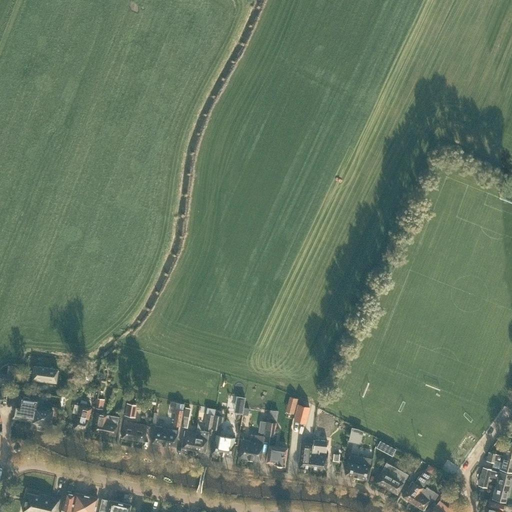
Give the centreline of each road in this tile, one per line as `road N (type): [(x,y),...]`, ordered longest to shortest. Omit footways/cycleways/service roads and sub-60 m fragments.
road 1 (residential): [(87,441),(342,482),(405,511)]
road 2 (residential): [(9,466),(278,511)]
